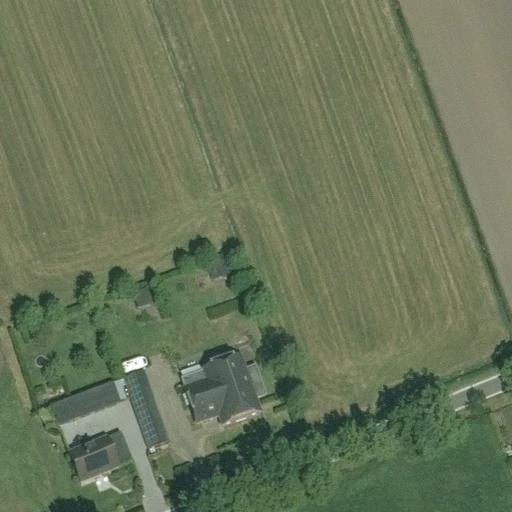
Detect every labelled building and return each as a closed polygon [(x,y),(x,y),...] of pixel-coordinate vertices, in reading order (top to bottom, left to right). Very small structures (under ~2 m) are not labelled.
[(145,313),(157,309),(152,293),(139,298),(145,313)] [(203,373),(180,381),(196,425),(218,417),(222,428),(260,415),(255,401),(264,397),(257,378),(248,382),(240,359),(202,372),(203,373)] [(167,445),(142,374),(123,380),(148,451),(167,445)] [(66,404),(73,422),(118,405),(112,387),(66,404)] [(112,459),(105,441),(68,457),(80,485),(117,470),(116,468),(112,459)] [(128,452),(112,459),(116,468),(131,461),(128,452)]
